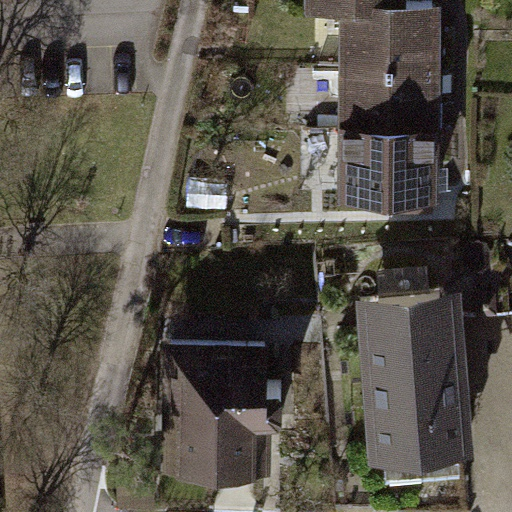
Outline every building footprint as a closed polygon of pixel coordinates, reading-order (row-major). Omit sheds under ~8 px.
[(393,0),(288,0),(288,7),(328,8),(393,9),(393,0)] [(393,9),(328,8),(327,72),(432,74),(433,9),(393,9)] [(432,74),(327,72),(326,137),(431,138),(432,74)] [(431,138),(326,137),(326,202),(430,203),(431,138)] [(440,286),(341,295),(354,455),(454,447),(440,286)] [(161,470),(235,468),(234,428),(268,427),(267,385),(253,385),(252,349),(158,351),(161,470)]
